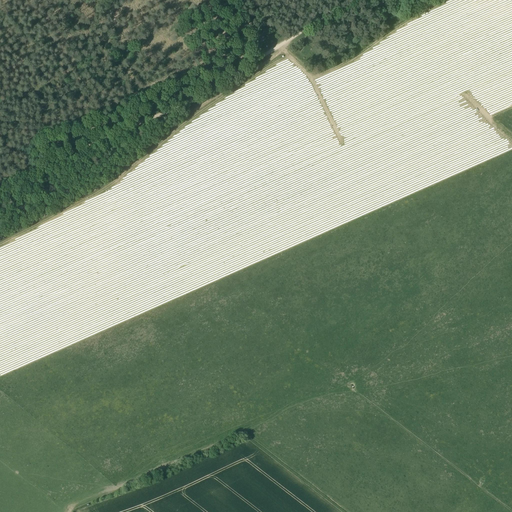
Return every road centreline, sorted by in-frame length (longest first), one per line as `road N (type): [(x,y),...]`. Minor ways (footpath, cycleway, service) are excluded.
road 1 (track): [(0,237),(91,189),(210,96),(362,0)]
road 2 (track): [(0,181),(202,94),(351,0)]
